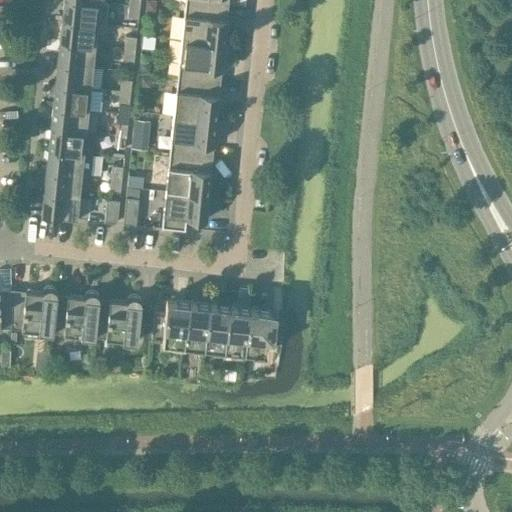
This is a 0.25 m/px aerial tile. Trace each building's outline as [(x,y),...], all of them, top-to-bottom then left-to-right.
[(96,23),(98,1),(87,0),(62,0),(60,19),(96,23)] [(223,43),(227,5),(184,1),(180,38),(223,43)] [(137,17),(138,5),(127,4),(126,16),(137,17)] [(94,44),(96,23),(60,19),(58,40),(94,44)] [(134,48),(135,36),(124,35),(123,47),(134,48)] [(219,81),(223,43),(180,38),(176,76),(219,81)] [(92,66),(94,44),(58,40),(56,62),(92,66)] [(132,60),(134,48),(123,47),(122,59),(132,60)] [(89,87),(92,66),(56,62),(54,83),(89,87)] [(215,119),(219,81),(176,76),(172,114),(215,119)] [(129,92),(130,79),(120,78),(118,90),(129,92)] [(103,89),(89,87),(54,83),(51,105),(87,109),(100,110),(103,89)] [(128,103),(129,92),(118,90),(117,102),(128,103)] [(85,130),(87,109),(51,105),(49,126),(85,130)] [(211,157),(215,119),(172,114),(168,152),(211,157)] [(132,146),(149,147),(151,118),(134,117),(132,146)] [(125,135),(126,123),(115,121),(114,133),(125,135)] [(82,152),(85,130),(49,126),(47,148),(82,152)] [(123,147),(125,135),(114,133),(112,145),(123,147)] [(93,153),(82,152),(47,148),(44,170),(80,173),(91,175),(93,153)] [(207,194),(211,157),(168,152),(164,190),(207,194)] [(120,178),(121,166),(110,164),(109,176),(120,178)] [(78,195),(80,173),(44,170),(42,191),(78,195)] [(119,190),(120,178),(109,176),(108,188),(119,190)] [(204,219),(207,194),(164,190),(160,226),(183,229),(184,217),(204,219)] [(76,217),(78,195),(42,191),(40,213),(76,217)] [(134,223),(137,197),(124,196),(121,222),(134,223)] [(115,222),(118,199),(105,198),(103,220),(115,222)] [(50,331),(55,293),(55,291),(55,290),(54,288),(53,287),(52,286),(51,285),(49,285),(48,285),(46,285),(45,285),(43,286),(42,287),(41,288),(41,290),(41,291),(11,288),(9,326),(50,331)] [(0,326),(9,326),(11,288),(0,288),(0,326)] [(92,335),(97,297),(97,296),(97,294),(96,293),(95,292),(94,291),(93,290),(92,289),(91,289),(89,289),(88,289),(86,290),(85,291),(84,292),(83,293),(83,294),(83,296),(55,293),(50,331),(92,335)] [(92,335),(135,340),(139,300),(139,299),(138,297),(137,296),(136,295),(135,294),(134,294),(133,294),(131,294),(130,294),(128,294),(127,295),(126,296),(126,297),(125,299),(125,300),(97,297),(92,335)] [(181,343),(186,300),(165,298),(163,311),(152,310),(149,339),(169,341),(169,342),(181,343)] [(201,345),(206,302),(186,300),(181,343),(201,345)] [(222,347),(226,304),(206,302),(201,345),(222,347)] [(242,349),(246,306),(226,304),(222,347),(242,349)] [(263,350),(267,309),(246,306),(242,349),(264,352),(264,350),(263,350)]
